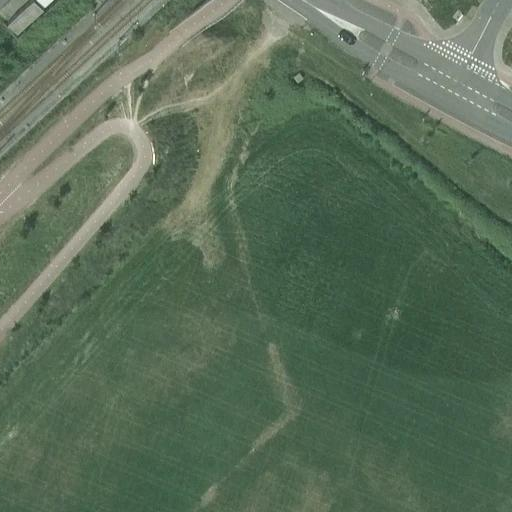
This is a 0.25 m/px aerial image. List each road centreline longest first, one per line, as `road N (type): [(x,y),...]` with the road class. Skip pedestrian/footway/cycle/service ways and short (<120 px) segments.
road 1 (tertiary): [(336,19),(357,49),(448,98)]
road 2 (tertiary): [(460,74),(371,27),(336,19)]
